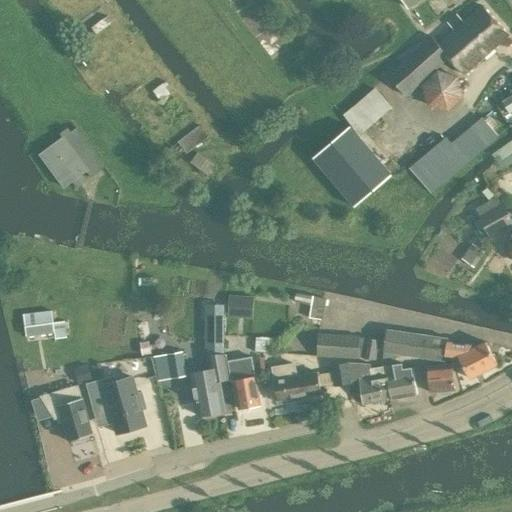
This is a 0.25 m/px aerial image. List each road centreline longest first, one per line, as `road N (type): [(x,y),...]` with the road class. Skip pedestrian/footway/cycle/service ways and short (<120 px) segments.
road 1 (tertiary): [(123,511),(353,452)]
road 2 (residential): [(353,452),(354,436),(337,423),(163,464)]
road 3 (tertiary): [(353,452),(459,422),(511,394)]
